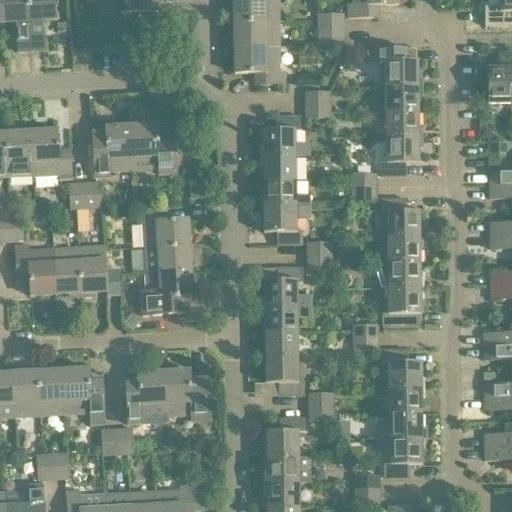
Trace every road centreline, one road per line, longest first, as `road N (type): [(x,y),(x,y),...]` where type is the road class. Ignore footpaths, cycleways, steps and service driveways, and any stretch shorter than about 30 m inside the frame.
road 1 (residential): [(483,511),(451,473),(452,46)]
road 2 (residential): [(183,79),(228,120),(233,337)]
road 3 (residential): [(0,347),(233,337)]
road 4 (residential): [(0,86),(183,79)]
road 5 (residential): [(233,337),(232,511)]
